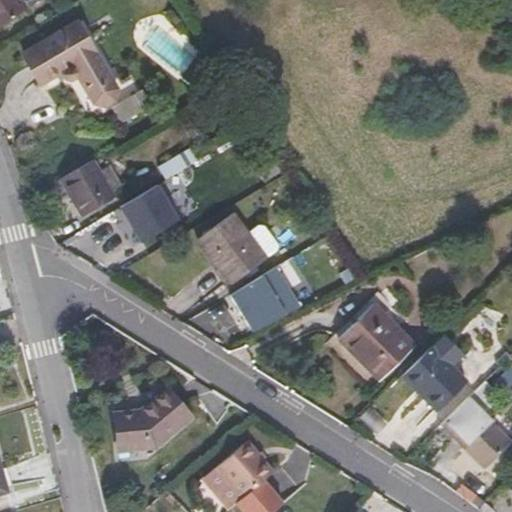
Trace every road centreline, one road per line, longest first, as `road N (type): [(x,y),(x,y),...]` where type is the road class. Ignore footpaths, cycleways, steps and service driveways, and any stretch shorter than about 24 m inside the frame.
road 1 (residential): [(29,266),(271,400),(442,511)]
road 2 (residential): [(29,266),(84,511)]
